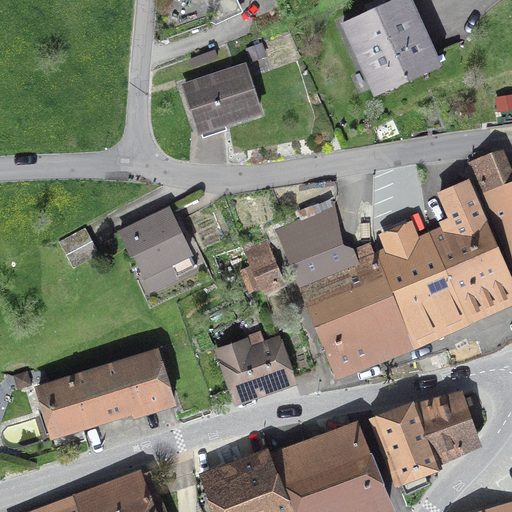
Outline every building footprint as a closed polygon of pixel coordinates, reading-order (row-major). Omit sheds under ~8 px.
[(435,58),(408,0),(394,0),(382,5),(379,0),(376,0),(365,5),(367,12),(343,23),(372,87),(389,79),(392,86),(421,72),(418,66),(435,58)] [(184,87),(199,131),(200,129),(223,121),(224,122),(259,111),(245,67),(184,87)] [(511,182),(505,185),(492,154),(472,162),(511,262),(511,182)] [(440,193),(454,226),(430,237),(467,318),(511,297),(511,284),(467,181),(440,193)] [(150,289),(196,266),(169,208),(120,232),(131,257),(134,255),(150,289)] [(467,318),(430,237),(416,244),(409,227),(385,237),(389,248),(376,254),(413,343),(467,318)] [(59,241),(73,268),(99,254),(85,228),(59,241)] [(245,252),(260,286),(262,286),(265,292),(279,287),(276,280),(282,277),(267,243),(245,252)] [(302,292),(336,374),(413,343),(376,254),(370,248),(355,255),(359,268),(302,292)] [(248,344),(218,354),(234,399),(292,379),(279,338),(249,348),(248,344)] [(149,402),(152,409),(173,403),(157,354),(46,388),(51,403),(49,404),(49,406),(43,408),(56,449),(86,440),(81,424),(149,402)] [(417,406),(438,462),(469,448),(476,437),(460,393),(417,406)] [(422,469),(438,462),(417,406),(374,419),(406,494),(429,483),(422,469)] [(385,511),(388,511),(353,428),(274,458),(296,511),(385,511)] [(293,511),(269,453),(201,478),(213,511),(293,511)] [(140,474),(75,499),(80,511),(163,511),(149,474),(142,477),(140,474)] [(80,511),(75,499),(40,511),(80,511)]
